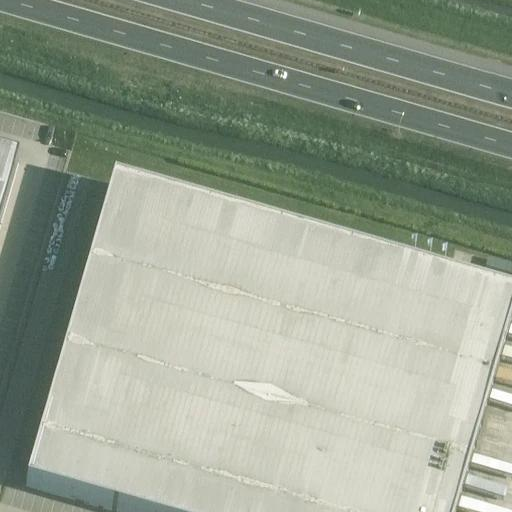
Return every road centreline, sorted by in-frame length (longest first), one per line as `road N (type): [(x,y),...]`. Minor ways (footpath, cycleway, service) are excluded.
road 1 (motorway): [(3,0),(511,146)]
road 2 (motorway): [(511,95),(182,0)]
